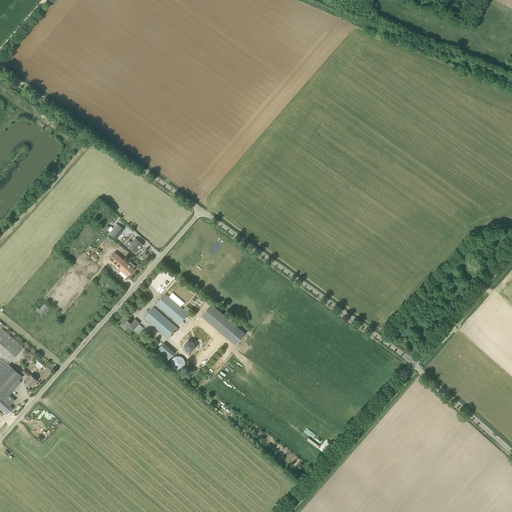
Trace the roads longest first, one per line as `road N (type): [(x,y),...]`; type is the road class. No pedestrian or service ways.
road 1 (unclassified): [(0,439),(201,210)]
road 2 (unclassified): [(414,364),(201,210)]
road 3 (unclassified): [(201,210),(0,67)]
road 4 (track): [(286,511),(414,364)]
road 5 (unclassified): [(414,364),(511,255)]
road 6 (unclassified): [(511,449),(414,364)]
